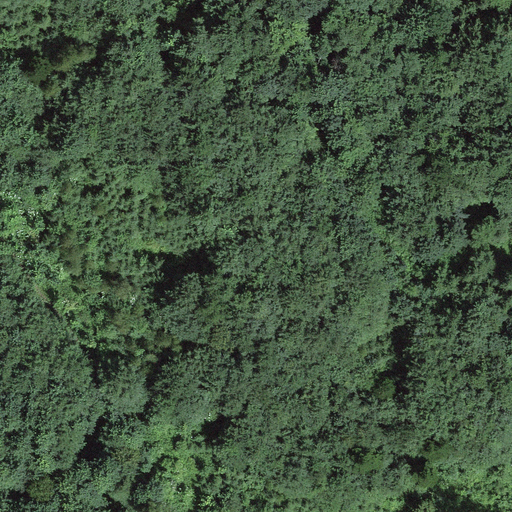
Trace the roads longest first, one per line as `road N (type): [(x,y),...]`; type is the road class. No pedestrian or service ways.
road 1 (track): [(135,0),(337,177),(391,282),(511,387)]
road 2 (track): [(0,230),(95,369),(104,402),(91,449),(30,481)]
